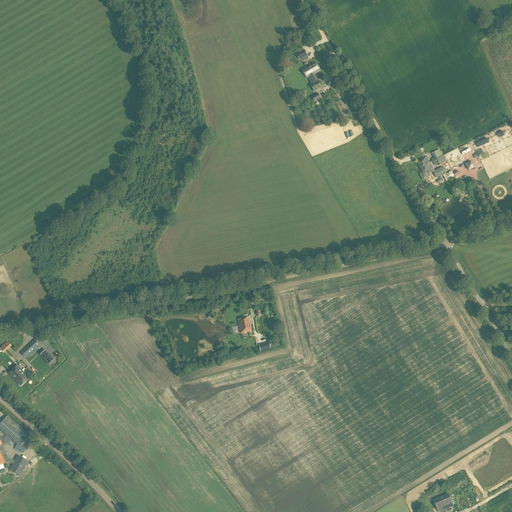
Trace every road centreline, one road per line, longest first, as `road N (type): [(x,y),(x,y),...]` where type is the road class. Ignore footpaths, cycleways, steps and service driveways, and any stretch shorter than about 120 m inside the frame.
road 1 (unclassified): [(0,333),(445,244)]
road 2 (track): [(445,244),(302,0)]
road 3 (secondary): [(119,511),(0,397)]
road 4 (unclassified): [(511,355),(445,244)]
